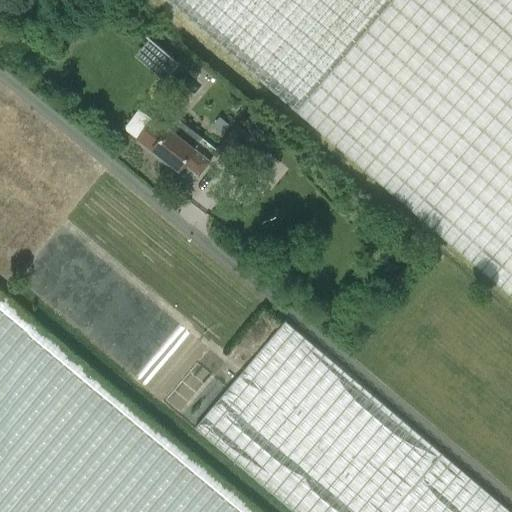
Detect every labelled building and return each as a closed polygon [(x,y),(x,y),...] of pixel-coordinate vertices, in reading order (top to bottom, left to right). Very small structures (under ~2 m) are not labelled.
[(511,0),(166,0),(511,299),(511,0)] [(150,38),(136,56),(166,82),(181,64),(150,38)] [(176,119),(168,129),(155,119),(140,138),(178,169),(183,164),(198,176),(209,163),(194,150),(195,149),(194,148),(201,139),(176,119)] [(251,136),(236,125),(216,150),(232,161),(251,136)] [(511,511),(434,446),(286,321),(195,427),(294,511),(511,511)]
